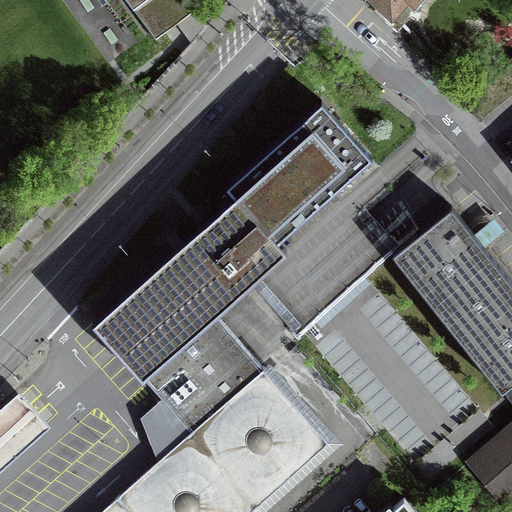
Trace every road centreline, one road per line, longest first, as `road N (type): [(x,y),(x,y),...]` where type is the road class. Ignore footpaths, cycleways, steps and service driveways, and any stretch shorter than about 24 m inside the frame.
road 1 (primary): [(0,345),(305,0)]
road 2 (residential): [(511,211),(325,0)]
